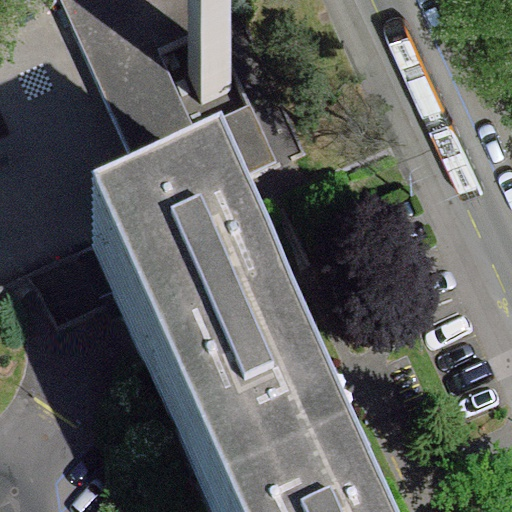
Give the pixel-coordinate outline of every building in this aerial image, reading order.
[(192,133),(155,55),(214,27),(201,0),(77,0),(65,6),(155,203),(270,151),(249,107),(192,133)] [(231,92),(221,71),(192,85),(201,105),(231,92)] [(270,151),(155,203),(164,221),(223,194),(278,169),(270,151)] [(238,227),(223,194),(164,221),(97,253),(214,511),(287,511),(355,483),(312,388),(238,227)] [(368,511),(355,483),(287,511),(368,511)]
